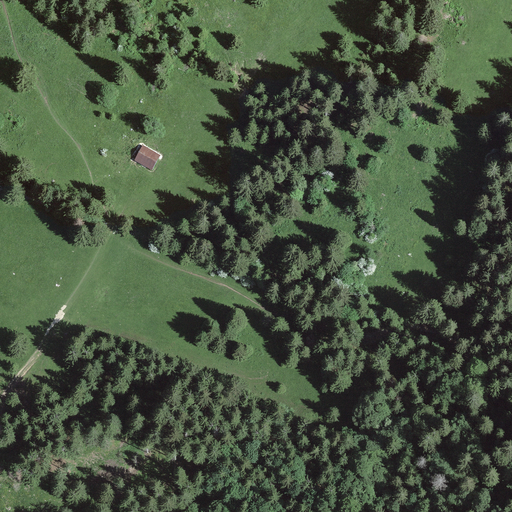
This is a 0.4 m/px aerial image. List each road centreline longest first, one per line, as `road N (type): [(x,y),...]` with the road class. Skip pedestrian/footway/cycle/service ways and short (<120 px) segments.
road 1 (track): [(6,0),(17,50),(83,152),(111,236)]
road 2 (track): [(0,414),(111,236)]
